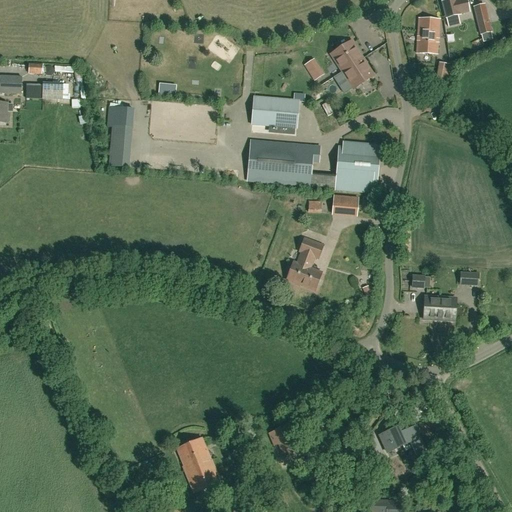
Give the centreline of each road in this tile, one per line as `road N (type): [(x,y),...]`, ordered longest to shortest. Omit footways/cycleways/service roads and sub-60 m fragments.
road 1 (unclassified): [(367,353),(203,287),(151,275),(67,281),(0,300)]
road 2 (unclassified): [(367,353),(385,314),(389,222),(406,140),(392,15),(401,0)]
road 3 (unknown): [(166,511),(128,483),(86,426),(23,291)]
road 4 (unclassified): [(504,511),(434,372)]
